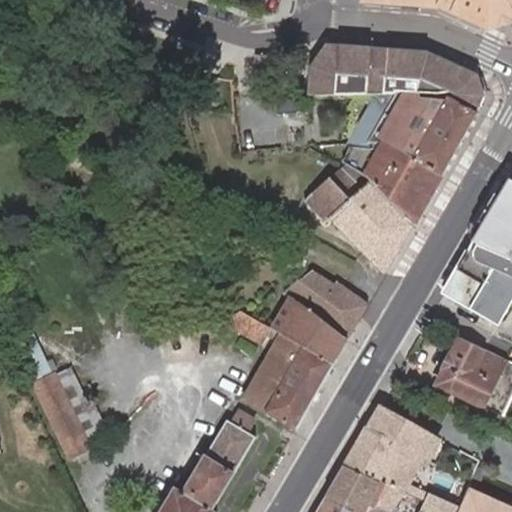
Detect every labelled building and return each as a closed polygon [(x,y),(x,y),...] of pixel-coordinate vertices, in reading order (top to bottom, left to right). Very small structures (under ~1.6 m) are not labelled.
[(511,0),(380,0),(380,2),(444,7),(491,30),(511,22),(511,0)] [(380,2),(379,6),(445,15),(490,34),(491,30),(444,7),(380,2)] [(499,38),(511,31),(511,22),(491,30),(490,34),(499,38)] [(484,97),(486,97),(484,91),(479,76),(428,53),(410,51),(409,61),(390,60),(390,50),(364,49),(326,46),(310,69),(310,95),(446,93),(451,92),(459,96),(484,97)] [(409,61),(410,51),(390,50),(390,60),(409,61)] [(274,74),(275,56),(255,55),(254,73),(274,74)] [(248,95),(242,121),(255,124),(261,98),(248,95)] [(381,95),(353,143),(384,140),(391,143),(390,146),(391,147),(442,175),(478,111),(449,96),(446,99),(420,98),(421,95),(381,95)] [(484,101),(486,97),(484,97),(459,96),(479,109),(484,101)] [(386,272),(414,224),(362,172),(346,164),(306,199),(327,221),(333,216),(386,272)] [(511,204),(511,180),(511,181),(479,235),(493,241),(511,204)] [(511,204),(493,241),(489,251),(502,256),(511,261),(511,260),(511,204)] [(511,260),(511,261),(502,256),(489,251),(474,244),(470,252),(446,293),(496,322),(509,301),(511,302),(511,260)] [(336,364),(370,304),(339,282),(336,286),(313,270),(283,291),(292,297),(273,329),(282,335),(336,364)] [(270,328),(239,310),(224,320),(263,342),(270,328)] [(224,324),(165,329),(168,359),(227,354),(224,324)] [(297,430),(336,364),(282,335),(246,400),(297,430)] [(511,362),(507,360),(484,349),(483,351),(460,340),(438,385),(503,416),(511,397),(511,362)] [(92,447),(56,375),(55,376),(39,345),(23,353),(38,384),(36,386),(73,457),(92,447)] [(72,368),(56,375),(92,447),(108,439),(72,368)] [(435,436),(381,405),(363,436),(346,466),(403,493),(411,497),(416,488),(409,484),(435,436)] [(240,412),(233,424),(247,432),(254,420),(240,412)] [(214,511),(212,511),(255,437),(247,432),(233,424),(228,421),(184,493),(176,489),(161,511),(214,511)] [(346,466),(328,497),(359,511),(366,511),(370,506),(381,511),(391,511),(403,493),(346,466)] [(102,506),(91,487),(85,490),(95,509),(102,506)] [(473,511),(430,493),(425,503),(421,511),(422,511),(473,511)] [(359,511),(328,497),(319,511),(381,511),(370,506),(366,511),(359,511)]
